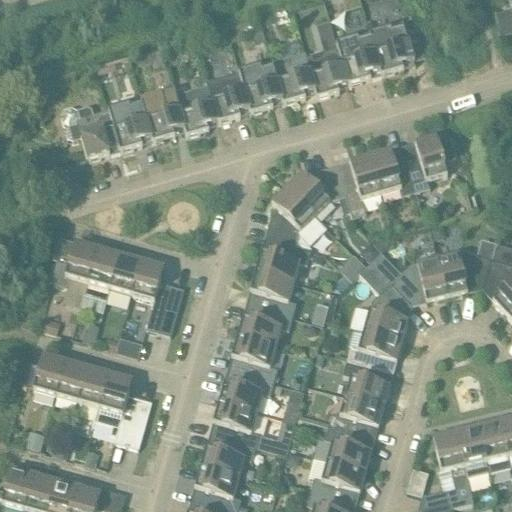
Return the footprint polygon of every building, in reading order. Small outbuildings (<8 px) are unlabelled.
[(307,27),(298,29),(300,36),(309,33),(307,27)] [(403,31),(403,28),(369,38),(382,80),(395,76),(403,74),(402,70),(413,67),(414,71),(415,71),(410,53),(423,49),(417,27),(403,31)] [(255,47),(265,44),(263,36),(253,39),(255,47)] [(337,48),(349,90),(371,84),(369,80),(380,77),(381,81),(382,80),(369,38),(337,48)] [(305,57),(304,57),(317,104),(339,97),(338,93),(349,90),(337,48),(336,48),(337,52),(306,61),(305,57)] [(304,57),(271,67),(284,109),(305,103),(304,99),(314,96),(317,104),(304,57)] [(271,67),(239,76),(251,119),(273,112),(271,108),(282,105),(283,109),(284,109),(271,67)] [(251,119),(239,76),(206,86),(218,128),(240,122),(239,118),(249,115),(250,119),(251,119)] [(218,128),(206,86),(205,86),(206,90),(175,99),(174,95),(173,95),(187,142),(209,135),(207,131),(218,128)] [(173,95),(141,105),(153,147),(166,143),(175,141),(174,137),(184,134),(186,142),(187,142),(173,95)] [(141,105),(108,115),(121,157),(142,150),(141,146),(151,143),(152,147),(153,147),(141,105)] [(121,157),(108,115),(93,119),(91,113),(88,112),(77,115),(71,111),(63,113),(60,120),(62,129),(68,132),(65,137),(67,144),(73,146),(81,144),(87,166),(110,160),(108,156),(119,153),(120,157),(121,157)] [(404,158),(416,198),(429,194),(427,186),(447,180),(443,168),(455,164),(448,142),(437,146),(436,142),(415,148),(417,154),(404,158)] [(63,162),(34,154),(28,173),(57,181),(63,162)] [(402,202),(416,198),(404,158),(392,162),(390,155),(370,161),(381,200),(400,194),(402,202)] [(339,177),(346,202),(353,225),(366,218),(362,205),(381,200),(370,161),(349,167),(351,174),(339,177)] [(286,193),(315,221),(330,206),(346,202),(339,177),(327,181),(325,174),(310,179),(306,183),(301,178),(286,193)] [(315,221),(286,193),(272,208),(276,212),(272,217),(268,231),(274,233),(271,246),(305,255),(327,233),(315,221)] [(443,230),(430,233),(434,245),(441,243),(445,237),(443,230)] [(373,249),(381,257),(389,249),(385,246),(377,245),(373,249)] [(305,255),(271,246),(267,258),(261,256),(255,277),(294,288),(299,269),(307,271),(310,257),(305,255)] [(87,288),(97,253),(74,247),(68,270),(60,267),(56,270),(52,285),(54,289),(66,293),(65,295),(84,301),(87,288)] [(371,249),(361,257),(369,265),(378,257),(371,249)] [(119,260),(97,253),(84,301),(106,307),(109,295),(119,260)] [(310,265),(321,268),(323,261),(312,258),(310,265)] [(370,269),(407,307),(416,298),(421,303),(425,302),(426,308),(447,303),(437,264),(408,271),(400,279),(381,258),(370,269)] [(472,285),(484,288),(491,265),(466,258),(437,264),(447,303),(467,298),(466,292),(470,291),(472,285)] [(141,266),(119,260),(109,295),(131,301),(141,266)] [(492,306),(507,321),(511,316),(511,271),(491,265),(484,288),(496,292),(494,298),(497,301),(492,306)] [(152,311),(165,314),(171,291),(159,288),(164,272),(141,266),(131,301),(153,307),(152,311)] [(371,307),(363,336),(402,347),(407,326),(401,325),(402,320),(398,316),(407,307),(370,269),(359,279),(379,300),(371,307)] [(294,288),(255,277),(249,297),(256,299),(252,311),(292,322),(296,309),(288,307),(294,288)] [(171,291),(165,314),(177,318),(183,294),(171,291)] [(146,335),(158,338),(165,314),(152,311),(146,335)] [(292,322),(252,311),(249,324),(242,322),(237,342),(275,353),(280,334),(288,336),(292,322)] [(177,318),(165,314),(158,338),(170,341),(177,318)] [(313,328),(323,331),(326,321),(320,320),(315,323),(313,328)] [(42,323),(39,334),(56,339),(59,328),(42,323)] [(98,336),(85,332),(81,346),(94,350),(98,336)] [(393,379),(402,347),(363,336),(358,355),(350,352),(346,366),(386,378),(393,379)] [(118,346),(107,342),(104,353),(116,356),(118,346)] [(238,364),(234,377),(274,388),(277,374),(270,372),(275,353),(237,342),(231,363),(238,364)] [(314,364),(313,368),(322,371),(325,361),(315,358),(314,364)] [(33,395),(56,401),(62,377),(65,367),(43,360),(40,372),(29,369),(22,392),(33,395)] [(350,382),(345,401),(383,412),(389,392),(383,390),(386,378),(346,366),(342,380),(350,382)] [(74,419),(80,401),(87,373),(65,367),(62,377),(56,401),(77,407),(74,419)] [(87,373),(80,401),(74,419),(96,426),(109,379),(87,373)] [(224,387),(218,408),(257,419),(262,400),(270,402),(274,388),(234,377),(231,389),(224,387)] [(133,428),(139,404),(128,401),(132,385),(109,379),(96,426),(96,427),(111,432),(108,441),(115,443),(121,424),(133,428)] [(291,393),(288,406),(300,409),(304,397),(291,393)] [(332,418),(328,432),(368,443),(371,431),(378,433),(383,412),(345,401),(339,420),(332,418)] [(139,404),(133,428),(145,431),(152,407),(139,404)] [(219,430),(216,442),(255,453),(259,440),(251,438),(257,419),(218,408),(213,428),(219,430)] [(511,422),(500,426),(508,461),(511,459),(511,422)] [(126,451),(133,428),(121,424),(115,443),(114,448),(126,451)] [(259,440),(255,453),(286,462),(288,456),(295,430),(282,426),(277,445),(259,440)] [(500,426),(478,431),(489,478),(511,473),(508,461),(500,426)] [(145,431),(133,428),(126,451),(138,454),(145,431)] [(489,478),(478,431),(456,437),(467,483),(489,478)] [(332,448),(326,467),(365,478),(371,457),(364,455),(368,443),(328,432),(324,446),(332,448)] [(457,511),(473,508),(467,483),(456,437),(433,442),(441,477),(450,475),(454,493),(421,501),(421,503),(422,503),(425,511),(424,511),(430,511),(451,507),(451,511),(457,511)] [(25,451),(40,456),(43,446),(28,441),(25,451)] [(255,453),(216,442),(212,455),(206,453),(200,473),(238,484),(244,465),(251,467),(255,453)] [(51,461),(61,463),(63,454),(53,452),(51,461)] [(85,469),(95,472),(97,462),(87,459),(85,469)] [(272,467),(274,472),(280,474),(283,464),(273,461),(272,467)] [(313,483),(309,497),(349,509),(353,496),(359,498),(365,478),(326,467),(321,486),(313,483)] [(409,472),(402,495),(419,500),(426,477),(409,472)] [(238,484),(200,473),(194,494),(201,495),(197,508),(212,511),(238,511),(241,505),(233,503),(238,484)] [(11,474),(4,497),(0,495),(0,511),(3,511),(4,509),(14,511),(24,511),(34,480),(11,474)] [(282,478),(279,489),(289,492),(291,485),(288,480),(282,478)] [(48,511),(55,486),(34,480),(24,511),(48,511)] [(71,511),(77,492),(55,486),(48,511),(71,511)] [(96,511),(100,499),(77,492),(71,511),(96,511)] [(348,511),(349,509),(309,497),(306,511),(308,511),(348,511)]
